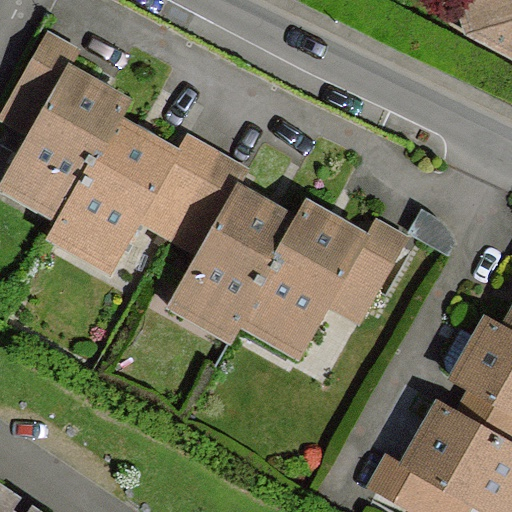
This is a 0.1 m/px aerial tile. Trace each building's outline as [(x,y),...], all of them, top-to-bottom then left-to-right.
[(511,0),(460,0),(472,38),(511,59),(511,0)] [(14,171),(74,205),(118,126),(128,109),(69,76),(81,54),(52,37),(5,120),(33,136),(14,171)] [(167,236),(211,155),(186,141),(176,158),(118,126),(74,205),(61,229),(121,262),(143,222),(167,236)] [(248,312),(298,218),(240,187),(248,174),(211,155),(167,236),(203,255),(182,296),(240,327),(248,312)] [(405,242),(375,225),(364,246),(303,212),(298,218),(248,312),(309,346),(331,307),(360,323),(405,242)] [(467,406),(460,420),(511,448),(511,335),(492,325),(460,384),(475,392),(467,406)] [(484,511),(511,511),(511,448),(460,420),(445,411),(410,472),(389,460),(372,489),(412,511),(470,511),(474,506),(484,511)] [(0,511),(2,511),(8,504),(0,498),(0,511)]
